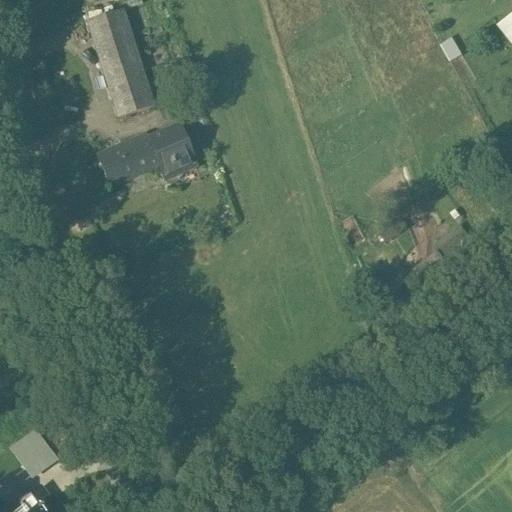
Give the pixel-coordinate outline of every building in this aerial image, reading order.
[(121,11),(87,22),(118,119),(151,109),(121,11)] [(511,15),(499,25),(511,41),(511,15)] [(180,128),(149,141),(160,166),(158,167),(163,177),(173,173),(174,177),(195,168),(180,128)] [(148,138),(97,158),(109,187),(158,167),(160,166),(149,141),(148,138)] [(116,278),(101,283),(111,313),(126,308),(116,278)] [(27,500),(12,481),(1,489),(7,497),(0,503),(0,511),(12,511),(21,506),(20,505),(27,500)] [(27,500),(20,505),(21,506),(25,511),(35,511),(49,502),(40,490),(27,500)] [(35,511),(61,511),(52,499),(49,502),(35,511)]
